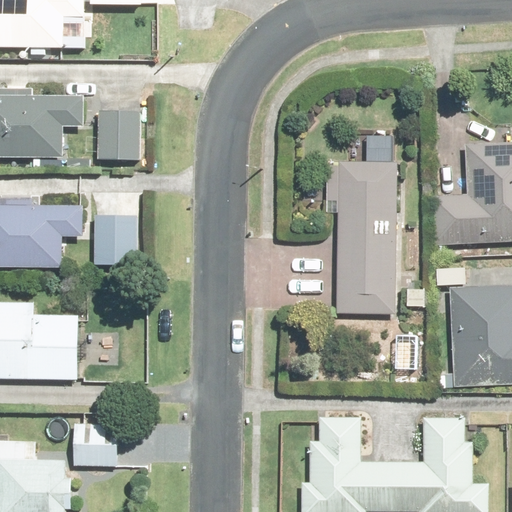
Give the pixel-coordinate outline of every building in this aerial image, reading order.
[(0,0),(0,48),(71,49),(71,17),(91,17),(91,0),(0,0)] [(23,89),(8,90),(3,90),(3,96),(0,96),(0,159),(41,160),(40,169),(63,169),(63,159),(70,159),(70,128),(91,128),(91,98),(40,97),(40,90),(23,89)] [(145,112),(138,112),(102,112),(101,155),(144,156),(145,112)] [(431,245),(511,240),(511,140),(462,143),(464,166),(465,194),(440,195),(428,195),(431,245)] [(392,312),(392,214),(392,160),(334,161),(334,164),(322,163),(322,212),(327,212),(334,211),(334,307),(333,312),(343,312),(392,312)] [(38,201),(33,200),(4,201),(4,207),(0,206),(0,268),(69,269),(69,237),(90,237),(90,207),(38,207),(38,201)] [(137,269),(140,222),(100,219),(97,267),(137,269)] [(450,386),(511,382),(511,283),(445,287),(450,386)] [(421,289),(413,289),(403,289),(402,305),(421,306),(421,289)] [(85,317),(59,316),(42,316),(42,304),(0,303),(0,379),(86,381),(86,362),(95,362),(96,337),(84,337),(85,328),(85,317)] [(390,510),(390,461),(355,461),(356,416),(326,417),(318,416),(314,416),(314,440),(305,440),(305,482),(297,482),(296,511),(361,511),(361,510),(368,510),(390,510)] [(390,461),(390,510),(410,510),(414,510),(413,511),(484,511),(484,483),(467,482),(467,447),(468,441),(459,442),(459,423),(459,417),(419,417),(419,461),(390,461)] [(124,468),(125,426),(80,425),(80,450),(79,463),(79,467),(82,467),(112,468),(124,468)] [(75,480),(75,473),(75,463),(45,462),(45,443),(30,443),(4,443),(4,446),(0,446),(0,511),(75,511),(76,510),(80,510),(80,480),(75,480)]
